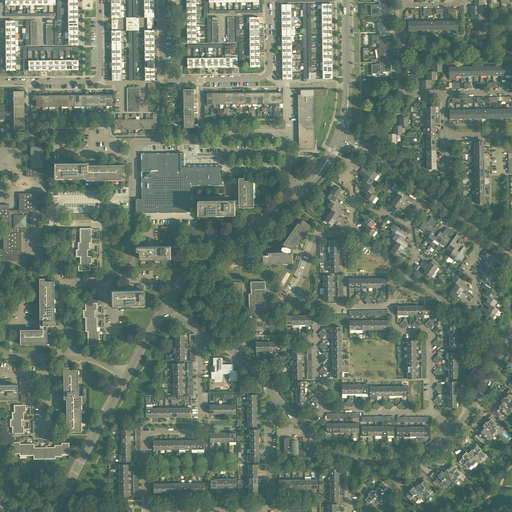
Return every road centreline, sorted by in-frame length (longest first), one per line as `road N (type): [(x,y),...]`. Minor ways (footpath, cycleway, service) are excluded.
road 1 (residential): [(200,331),(200,424),(147,433),(145,500),(155,510),(227,509)]
road 2 (residential): [(301,191),(285,169),(235,169),(226,145),(138,141),(131,155)]
road 3 (tertiary): [(511,251),(379,156),(339,138)]
road 4 (tertiary): [(161,310),(206,254),(301,191)]
road 5 (residential): [(405,224),(422,201),(480,242),(467,271),(475,299),(465,314)]
road 6 (residential): [(72,356),(72,302),(121,271),(131,224)]
road 7 (tertiary): [(55,511),(126,375)]
road 8 (residential): [(227,509),(268,504),(268,411),(276,399)]
road 9 (residential): [(29,81),(97,78),(98,0)]
road 10 (residential): [(268,0),(266,75),(200,78)]
road 11 (tertiary): [(339,138),(347,104),(346,0)]
road 12 (residential): [(430,411),(429,333),(397,328),(393,305)]
road 13 (residential): [(443,92),(403,91),(401,4)]
